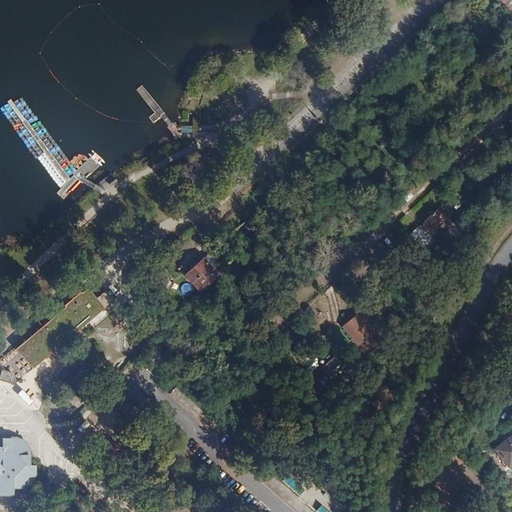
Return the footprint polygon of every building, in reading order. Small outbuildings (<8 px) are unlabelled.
[(511,0),(504,0),(502,2),(511,13),(511,0)] [(477,57),(467,46),(455,57),(454,56),(446,63),(442,67),(438,71),(447,81),(463,66),(465,68),(477,57)] [(437,209),(423,221),(431,229),(445,217),(437,209)] [(414,239),(419,244),(422,247),(430,240),(418,227),(410,234),(414,239)] [(191,270),(189,267),(185,271),(187,274),(186,275),(200,291),(219,274),(216,271),(212,268),(217,263),(218,262),(210,253),(198,265),(191,270)] [(195,262),(189,267),(191,270),(198,265),(195,262)] [(212,268),(216,271),(220,267),(217,263),(212,268)] [(104,308),(88,288),(82,293),(80,292),(64,306),(67,310),(63,313),(61,311),(48,323),(49,325),(19,350),(34,367),(104,308)] [(377,306),(370,313),(381,325),(388,318),(377,306)] [(320,314),(326,328),(335,325),(329,310),(320,314)] [(372,334),(356,315),(342,327),(359,346),(372,334)] [(334,357),(321,369),(327,376),(341,364),(334,357)] [(1,380),(9,383),(12,374),(3,371),(0,380),(1,380)] [(29,414),(36,408),(27,399),(21,405),(29,414)] [(511,434),(493,450),(507,469),(511,465),(511,434)] [(63,446),(68,441),(64,437),(59,443),(63,446)] [(0,438),(0,494),(14,494),(14,487),(21,487),(31,483),(34,474),(34,465),(29,465),(29,452),(26,442),(25,442),(15,438),(0,438)]
